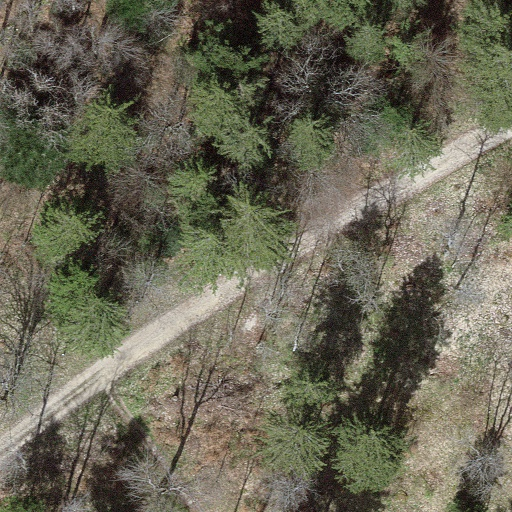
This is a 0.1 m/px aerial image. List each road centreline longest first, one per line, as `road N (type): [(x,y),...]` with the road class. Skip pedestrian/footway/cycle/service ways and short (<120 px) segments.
road 1 (track): [(137,351),(511,121)]
road 2 (track): [(0,447),(137,351)]
